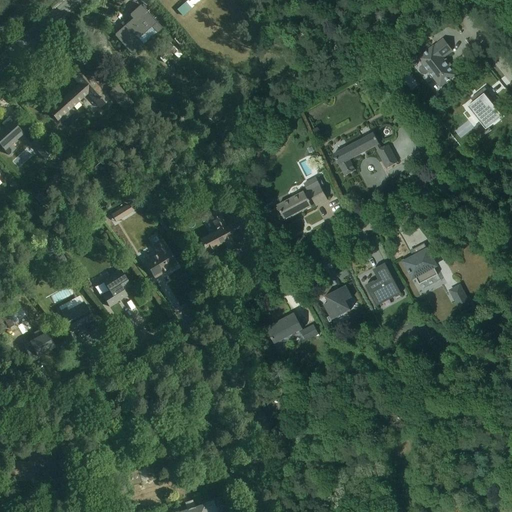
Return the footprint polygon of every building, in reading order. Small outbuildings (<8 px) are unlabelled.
[(135,58),(165,31),(143,8),(114,35),(135,58)] [(417,57),(441,88),(457,76),(443,57),(453,50),(443,37),(417,57)] [(93,103),(103,94),(79,67),(64,80),(71,88),(46,110),(57,122),(86,96),(93,103)] [(491,131),(489,127),(502,117),(496,109),(495,110),(492,106),(497,103),(484,88),(473,97),(476,100),(467,107),(468,109),(470,107),(481,122),(473,128),(481,138),(491,131)] [(0,129),(19,147),(31,134),(10,114),(0,124),(0,129)] [(385,169),(398,162),(387,142),(381,145),(374,132),(333,153),(344,175),(355,170),(349,160),(374,147),(385,169)] [(285,220),(326,198),(316,179),(274,201),(285,220)] [(112,216),(132,208),(129,200),(109,208),(112,216)] [(207,252),(239,236),(231,222),(226,225),(221,214),(209,220),(215,231),(200,238),(207,252)] [(154,279),(176,266),(161,241),(152,246),(157,254),(143,262),(154,279)] [(413,279),(438,266),(428,247),(403,261),(413,279)] [(376,307),(401,294),(385,264),(373,270),(377,279),(365,286),(376,307)] [(128,296),(121,285),(127,281),(118,268),(101,280),(109,291),(101,297),(109,309),(128,296)] [(345,302),(352,298),(345,285),(324,297),(327,303),(322,306),(331,320),(349,310),(345,302)] [(58,308),(72,331),(94,319),(81,295),(58,308)] [(21,337),(33,330),(22,310),(11,317),(21,337)] [(277,344),(303,331),(294,313),(267,326),(277,344)] [(33,356),(56,343),(46,327),(24,341),(33,356)] [(15,481),(32,482),(33,462),(16,462),(15,481)] [(227,511),(222,495),(167,511),(227,511)]
